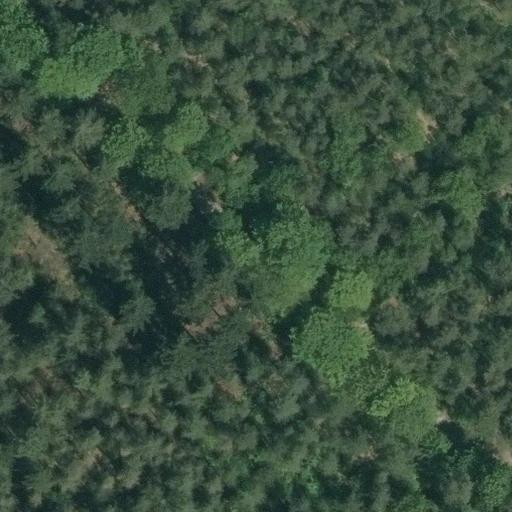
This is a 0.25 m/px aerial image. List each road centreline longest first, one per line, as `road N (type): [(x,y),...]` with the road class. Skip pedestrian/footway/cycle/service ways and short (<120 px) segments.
road 1 (unknown): [(508,497),(487,440),(460,407),(8,0)]
road 2 (track): [(0,30),(96,109),(508,497)]
